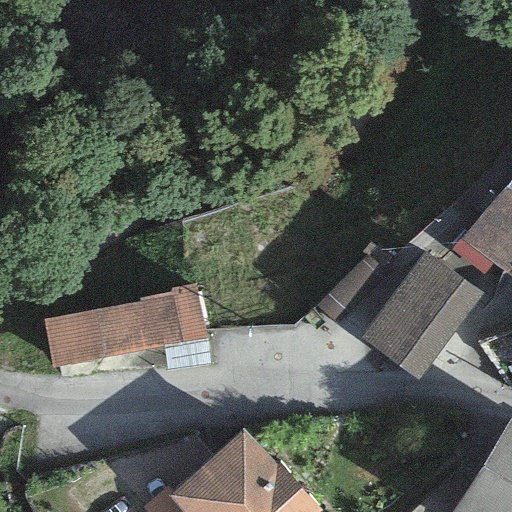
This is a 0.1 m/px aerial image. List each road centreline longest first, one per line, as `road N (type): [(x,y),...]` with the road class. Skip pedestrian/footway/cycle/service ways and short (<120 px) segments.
road 1 (residential): [(413,0),(388,69),(307,149),(19,263),(0,280)]
road 2 (residential): [(0,405),(9,414),(85,415),(335,400),(511,406)]
